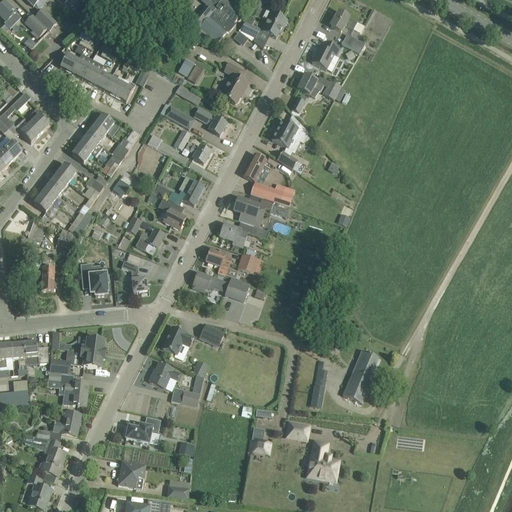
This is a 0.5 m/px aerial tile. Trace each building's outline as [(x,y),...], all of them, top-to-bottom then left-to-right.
[(24,0),(34,9),(42,0),(24,0)] [(171,0),(143,0),(160,15),(170,4),(172,1),(171,0)] [(172,0),(172,1),(170,4),(170,5),(182,15),(192,3),(188,0),(172,0)] [(224,1),(223,0),(204,0),(205,0),(203,3),(214,13),(224,1)] [(242,16),(224,1),(214,13),(213,13),(225,23),(228,20),(234,25),(242,16)] [(5,4),(0,8),(0,17),(6,24),(5,26),(10,31),(20,20),(15,15),(16,14),(5,4)] [(212,14),(204,8),(192,22),(199,29),(212,14)] [(43,11),(35,19),(49,33),(57,25),(43,11)] [(262,32),(261,33),(276,40),(279,35),(281,31),(283,31),(287,23),(272,15),(266,12),(262,19),(267,21),(262,32)] [(364,29),(357,25),(338,14),(331,28),(341,34),(344,28),(353,33),(353,32),(360,36),(364,29)] [(46,32),(32,18),(25,25),(39,39),(46,32)] [(218,44),(227,34),(209,18),(200,29),(218,44)] [(241,32),(256,40),(260,31),(246,24),(241,32)] [(359,57),(365,47),(347,37),(341,47),(359,57)] [(166,52),(171,43),(162,38),(157,47),(166,52)] [(340,52),(324,44),(321,51),(322,51),(319,57),(316,56),(312,65),(331,75),(339,60),(336,59),(340,52)] [(78,47),(75,53),(80,56),(84,50),(78,47)] [(101,57),(107,61),(110,56),(103,53),(101,57)] [(71,76),(78,62),(67,56),(60,70),(71,76)] [(78,62),(71,76),(82,81),(92,62),(82,56),(79,62),(78,62)] [(185,61),(180,72),(188,77),(195,66),(185,61)] [(92,62),(82,81),(93,87),(100,74),(103,68),(92,62)] [(123,69),(129,72),(132,68),(125,64),(123,69)] [(245,74),(236,69),(229,65),(224,73),(233,78),(221,98),(236,106),(243,93),(244,94),(248,86),(241,81),(245,74)] [(191,74),(187,81),(196,86),(205,72),(195,67),(191,74)] [(132,68),(129,72),(136,76),(138,71),(132,68)] [(148,77),(142,73),(136,85),(142,88),(148,77)] [(111,79),(100,74),(93,87),(104,93),(112,80),(111,79)] [(115,99),(123,85),(117,82),(119,78),(113,76),(111,79),(112,80),(104,93),(115,99)] [(305,78),(298,92),(307,96),(310,98),(315,100),(320,94),(321,94),(324,88),(317,84),(314,82),(305,78)] [(123,85),(115,99),(126,105),(134,91),(133,91),(135,87),(130,85),(128,88),(123,85)] [(340,90),(331,85),(324,97),(334,102),(340,90)] [(176,95),(198,107),(203,99),(181,87),(176,95)] [(340,90),(334,102),(339,104),(346,93),(340,90)] [(25,95),(12,108),(15,112),(17,114),(31,100),(25,95)] [(299,116),(305,104),(298,101),(292,113),(299,116)] [(170,107),(164,118),(189,132),(195,122),(170,107)] [(15,112),(12,108),(0,119),(0,123),(8,132),(13,127),(7,120),(15,112)] [(226,126),(216,120),(199,110),(195,118),(211,128),(209,132),(219,138),(226,126)] [(35,121),(30,126),(40,137),(49,128),(39,118),(41,116),(37,111),(31,116),(35,121)] [(95,127),(107,136),(111,131),(113,132),(117,128),(114,127),(115,127),(102,117),(95,127)] [(282,123),(272,143),(288,151),(293,141),(303,146),(304,147),(310,137),(292,118),(288,126),(282,123)] [(30,126),(24,120),(15,129),(31,146),(40,137),(30,126)] [(0,132),(4,136),(8,132),(0,123),(0,132)] [(87,137),(99,146),(107,136),(95,127),(87,137)] [(133,132),(126,142),(129,144),(124,150),(118,146),(115,152),(113,151),(110,155),(121,163),(140,136),(133,132)] [(190,136),(182,132),(173,148),(182,152),(190,136)] [(162,141),(153,136),(147,146),(156,151),(162,141)] [(99,146),(87,137),(79,147),(92,156),(95,159),(103,150),(99,147),(99,146)] [(12,143),(3,152),(13,163),(22,154),(12,143)] [(188,145),(185,151),(196,156),(193,161),(203,167),(210,155),(200,149),(199,150),(188,145)] [(84,166),(92,156),(79,147),(72,157),(84,166)] [(13,163),(3,152),(0,154),(0,167),(4,172),(13,163)] [(293,172),(298,164),(283,154),(277,162),(293,172)] [(254,156),(243,179),(255,185),(258,179),(264,182),(271,170),(264,167),(267,163),(254,156)] [(110,170),(114,173),(119,167),(114,164),(110,170)] [(338,175),(340,167),(333,164),(330,172),(338,175)] [(57,176),(69,186),(77,176),(64,166),(57,176)] [(114,173),(110,170),(106,167),(101,172),(110,180),(114,173)] [(49,186),(61,196),(69,186),(57,176),(49,186)] [(86,185),(90,188),(100,195),(104,189),(91,179),(86,185)] [(204,189),(186,179),(179,192),(187,196),(183,203),(194,208),(204,189)] [(120,182),(112,191),(122,198),(129,189),(120,182)] [(255,185),(250,197),(261,201),(273,205),(280,207),(280,206),(284,195),(293,198),(295,193),(277,186),(275,191),(275,192),(257,185),(255,185)] [(49,186),(41,196),(54,206),(61,196),(49,186)] [(158,187),(154,195),(168,202),(172,194),(158,187)] [(100,195),(90,188),(84,198),(89,201),(93,205),(100,195)] [(46,216),(54,206),(41,196),(34,206),(46,216)] [(238,200),(234,213),(241,215),(238,224),(252,228),(259,231),(266,210),(259,208),(252,205),(238,200)] [(93,205),(89,201),(85,207),(89,210),(93,205)] [(261,201),(259,208),(266,210),(271,211),(270,215),(286,220),(289,210),(280,207),(273,205),(261,201)] [(184,210),(176,206),(168,202),(163,212),(168,215),(164,223),(180,232),(186,219),(181,217),(184,210)] [(85,218),(79,226),(73,235),(68,232),(62,231),(57,246),(56,248),(58,249),(59,246),(74,252),(80,237),(93,218),(87,214),(85,218)] [(80,214),(74,223),(79,226),(85,218),(80,214)] [(142,224),(133,219),(126,233),(135,237),(142,224)] [(35,223),(30,239),(43,243),(48,227),(35,223)] [(79,226),(74,223),(68,232),(73,235),(79,226)] [(224,226),(220,239),(234,244),(233,248),(242,251),(243,248),(249,250),(252,241),(246,239),(247,237),(240,235),(241,232),(224,226)] [(266,242),(268,235),(249,228),(247,235),(248,236),(266,242)] [(164,238),(155,233),(154,233),(151,240),(143,235),(136,249),(144,254),(149,246),(157,251),(164,238)] [(211,251),(206,264),(220,269),(218,275),(225,278),(231,261),(224,259),(225,256),(211,251)] [(260,262),(242,256),(237,271),(255,278),(260,262)] [(55,261),(53,261),(43,261),(41,293),(53,294),(55,261)] [(131,274),(133,296),(147,294),(146,281),(139,281),(137,268),(124,263),(121,270),(131,274)] [(90,285),(91,297),(95,296),(96,299),(108,298),(108,295),(109,295),(108,285),(110,284),(109,278),(107,278),(107,276),(93,277),(92,266),(81,267),(83,285),(90,285)] [(250,286),(231,280),(230,285),(211,279),(211,280),(197,275),(193,287),(194,288),(193,290),(205,295),(206,292),(207,292),(207,291),(213,293),(214,290),(226,295),(225,297),(244,304),(250,286)] [(219,349),(225,336),(205,328),(199,341),(219,349)] [(173,330),(164,351),(184,360),(188,350),(188,351),(193,340),(185,337),(185,336),(173,330)] [(105,344),(87,341),(86,350),(82,350),(81,355),(105,358),(106,353),(104,352),(105,344)] [(30,345),(24,345),(25,361),(37,360),(38,367),(48,366),(48,349),(41,350),(41,344),(37,345),(37,344),(36,344),(35,342),(31,342),(30,345)] [(11,346),(12,362),(19,361),(19,371),(18,371),(18,378),(26,378),(25,361),(24,345),(11,346)] [(0,347),(0,369),(6,369),(6,363),(12,362),(11,346),(0,347)] [(362,353),(358,363),(343,398),(362,406),(372,382),(370,381),(378,360),(362,353)] [(105,358),(81,355),(79,354),(77,368),(101,371),(102,363),(104,363),(105,358)] [(71,364),(51,362),(50,374),(69,376),(71,364)] [(206,378),(210,366),(198,362),(194,375),(206,378)] [(173,371),(169,370),(159,366),(155,377),(153,376),(149,384),(165,391),(169,380),(177,383),(180,376),(172,373),(173,371)] [(48,383),(60,385),(62,376),(49,375),(48,383)] [(204,380),(196,377),(192,395),(184,394),(181,405),(197,409),(204,380)] [(88,385),(78,384),(73,384),(73,387),(65,386),(63,397),(62,407),(84,409),(85,397),(87,397),(88,385)] [(311,408),(321,409),(324,390),(315,388),(311,408)] [(29,408),(28,393),(21,394),(22,408),(29,408)] [(15,409),(14,394),(7,395),(8,410),(15,409)] [(21,394),(14,394),(15,409),(22,408),(21,394)] [(81,417),(71,415),(66,414),(63,426),(55,424),(54,433),(62,435),(61,436),(76,439),(81,417)] [(161,423),(156,422),(146,420),(144,428),(135,426),(135,430),(128,429),(125,441),(134,443),(133,446),(142,447),(142,445),(149,446),(151,435),(158,436),(161,423)] [(287,437),(307,441),(309,429),(289,425),(287,437)] [(254,431),(250,453),(269,457),(271,445),(263,443),(265,433),(254,431)] [(38,432),(37,440),(49,442),(50,434),(38,432)] [(28,439),(25,446),(31,448),(45,454),(48,455),(47,459),(44,466),(43,465),(41,465),(40,466),(39,468),(39,470),(40,472),(42,472),(41,473),(45,474),(49,476),(56,479),(58,480),(62,471),(60,471),(61,467),(66,456),(58,453),(60,446),(59,445),(49,442),(37,440),(34,440),(28,439)] [(335,484),(336,480),(339,463),(330,462),(331,458),(326,457),(328,446),(314,444),(312,459),(311,458),(307,479),(328,483),(335,484)] [(187,446),(184,457),(190,458),(193,447),(187,446)] [(184,471),(191,471),(192,462),(186,460),(184,471)] [(146,468),(122,464),(120,477),(116,482),(119,484),(118,488),(136,491),(137,485),(138,481),(144,482),(146,468)] [(42,482),(33,479),(30,478),(28,485),(35,488),(28,507),(40,511),(44,511),(51,492),(40,488),(42,482)] [(189,491),(168,489),(167,500),(188,502),(189,491)]
